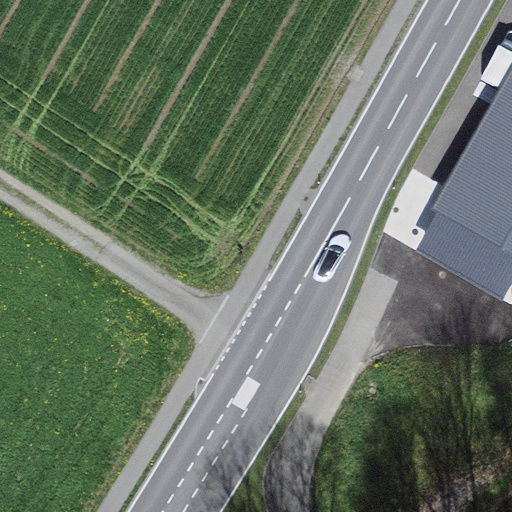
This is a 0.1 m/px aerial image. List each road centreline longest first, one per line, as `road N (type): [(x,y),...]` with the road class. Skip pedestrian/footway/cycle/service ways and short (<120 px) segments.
road 1 (secondary): [(170,511),(461,0)]
road 2 (track): [(0,193),(266,352)]
